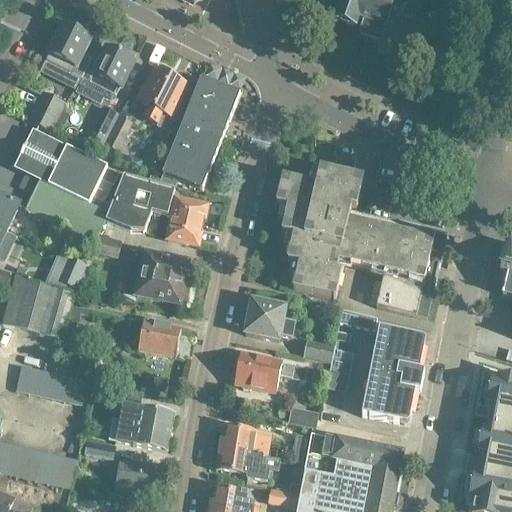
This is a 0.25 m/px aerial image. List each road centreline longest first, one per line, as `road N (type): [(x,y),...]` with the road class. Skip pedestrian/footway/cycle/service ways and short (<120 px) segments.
road 1 (residential): [(278,91),(260,132),(184,511)]
road 2 (residential): [(436,455),(483,192)]
road 3 (residential): [(483,192),(278,91)]
road 4 (residential): [(483,192),(511,63)]
